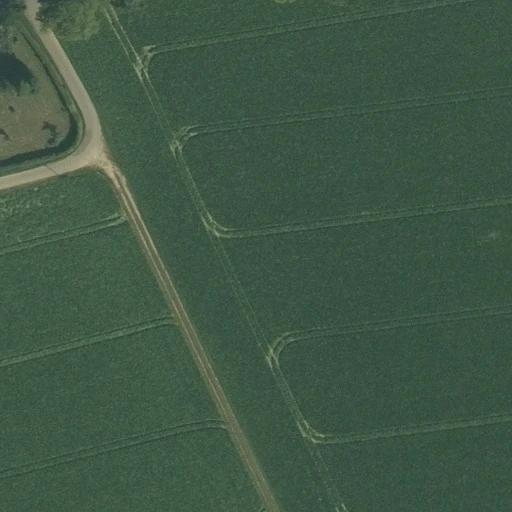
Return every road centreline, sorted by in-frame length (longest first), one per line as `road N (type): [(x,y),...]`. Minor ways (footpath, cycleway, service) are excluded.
road 1 (track): [(92,136),(274,511)]
road 2 (unclassified): [(0,183),(81,161),(92,136),(89,113),(33,0)]
